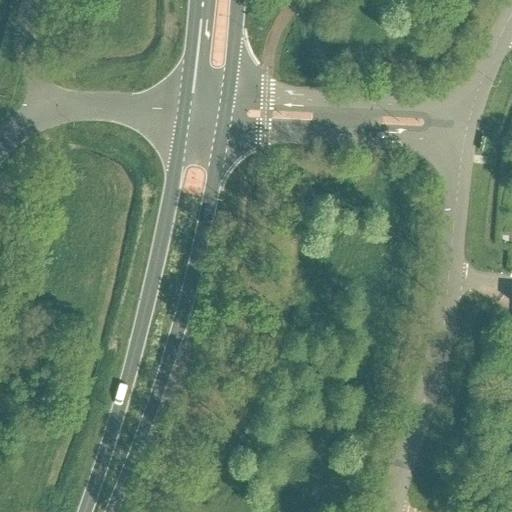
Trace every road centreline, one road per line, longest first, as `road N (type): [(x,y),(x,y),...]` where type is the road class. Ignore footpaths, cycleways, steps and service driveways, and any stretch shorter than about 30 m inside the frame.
road 1 (secondary): [(183,111),(133,355),(85,511)]
road 2 (secondary): [(111,511),(180,324),(223,128)]
road 3 (residential): [(392,511),(439,354),(462,142)]
road 4 (residential): [(468,111),(229,94)]
road 5 (residential): [(223,128),(462,142)]
road 6 (residential): [(183,111),(106,105),(50,112)]
